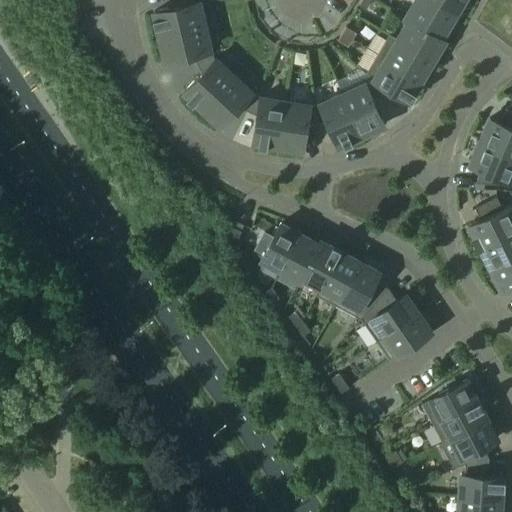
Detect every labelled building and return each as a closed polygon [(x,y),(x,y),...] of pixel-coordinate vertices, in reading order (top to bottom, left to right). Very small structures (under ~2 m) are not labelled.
[(154,11),(160,35),(204,24),(198,0),(179,0),(180,5),(154,11)] [(407,0),(400,11),(441,37),(452,18),(421,0),(407,0)] [(421,0),(452,18),(462,0),(421,0)] [(394,37),(432,59),(444,39),(441,37),(408,15),(394,37)] [(210,49),(204,24),(160,35),(166,59),(191,53),(197,62),(212,53),(210,49)] [(357,32),(346,25),(342,32),(353,39),(357,32)] [(348,45),(353,39),(342,32),(338,39),(348,45)] [(377,53),(420,79),(432,59),(394,37),(389,34),(377,53)] [(202,71),(184,91),(202,107),(233,74),(215,58),(212,53),(197,62),(202,71)] [(388,87),(408,99),(420,79),(377,53),(365,72),(375,78),(388,87)] [(251,91),(233,74),(202,107),(221,125),(238,105),(248,110),(256,94),(251,91)] [(375,78),(343,93),(361,134),(384,124),(373,100),(388,87),(375,78)] [(320,103),(315,104),(317,122),(328,120),(338,144),(361,134),(343,93),(320,103)] [(261,96),(256,94),(248,110),(258,115),(253,141),(278,145),(285,100),(261,96)] [(307,123),(317,122),(315,104),(310,104),(285,100),(278,145),(302,149),(307,123)] [(505,108),(507,109),(496,120),(490,118),(480,140),(477,138),(476,139),(511,153),(511,112),(506,107),(505,108)] [(511,153),(476,139),(470,153),(474,154),(470,163),(482,168),(476,181),(474,181),(474,182),(474,189),(484,189),(484,182),(502,183),(504,177),(511,180),(511,153)] [(502,208),(501,205),(496,196),(472,208),(473,209),(475,208),(481,219),(470,224),(475,235),(472,237),(477,248),(511,230),(511,207),(510,204),(502,208)] [(300,233),(280,222),(261,258),(281,268),(300,233)] [(235,241),(241,230),(234,226),(228,237),(235,241)] [(488,269),(511,256),(511,230),(477,248),(478,249),(481,247),(491,266),(487,268),(488,269)] [(281,268),(299,278),(318,243),(300,233),(281,268)] [(320,239),(318,243),(299,278),(301,279),(303,276),(320,285),(339,250),(320,239)] [(316,294),(336,305),(360,261),(339,250),(320,285),(316,294)] [(511,256),(488,269),(494,282),(498,280),(502,289),(511,284),(511,256)] [(360,261),(336,305),(359,317),(361,319),(373,307),(388,287),(374,280),(379,271),(360,261)] [(279,297),(272,286),(265,291),(272,301),(279,297)] [(385,336),(419,313),(405,293),(396,299),(388,287),(373,307),(361,319),(377,341),(385,336)] [(289,315),(296,325),(303,320),(296,310),(289,315)] [(419,313),(385,336),(377,341),(389,359),(431,330),(419,313)] [(303,334),(309,330),(303,320),(296,325),(303,334)] [(341,392),(349,386),(339,372),(332,377),(341,392)] [(466,379),(422,402),(432,422),(477,398),(466,379)] [(487,418),(477,398),(432,422),(443,442),(451,437),(487,418)] [(453,466),(466,463),(489,457),(482,445),(497,438),(487,418),(451,437),(462,456),(451,462),(453,466)] [(377,444),(383,439),(377,429),(370,433),(377,444)] [(392,467),(402,460),(396,450),(386,457),(392,467)] [(487,475),(489,457),(466,463),(465,473),(462,473),(460,494),(501,497),(502,476),(487,475)] [(499,511),(501,497),(460,494),(458,511),(499,511)]
